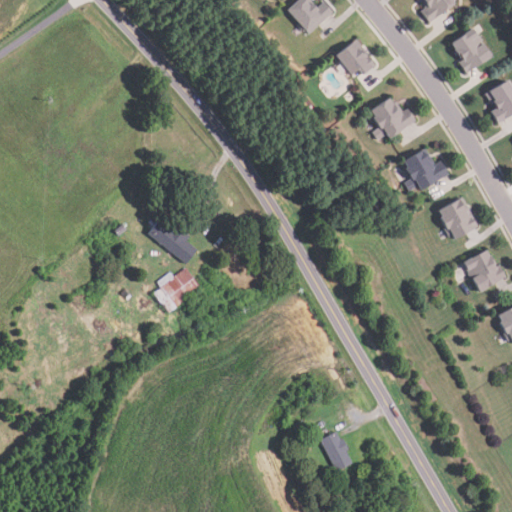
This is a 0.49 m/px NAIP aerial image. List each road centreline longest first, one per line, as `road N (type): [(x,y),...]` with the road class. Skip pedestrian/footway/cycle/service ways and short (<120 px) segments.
road 1 (residential): [(449,511),(259,188),(101,0)]
road 2 (residential): [(367,0),(435,88),(511,222)]
